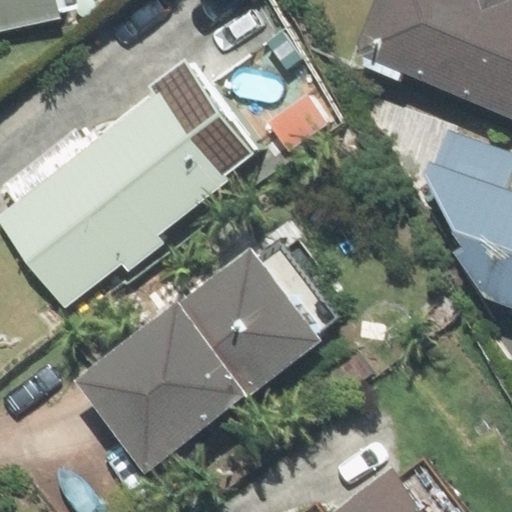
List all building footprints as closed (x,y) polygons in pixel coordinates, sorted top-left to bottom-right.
[(0,0),(0,27),(83,15),(80,0),(0,0)] [(511,0),(378,0),(358,51),(511,112),(511,0)] [(328,42),(287,1),(250,39),(291,80),(328,42)] [(265,171),(199,78),(20,205),(86,297),(265,171)] [(511,192),(435,158),(424,183),(460,238),(472,286),(511,304),(511,192)] [(359,326),(293,236),(113,365),(179,456),(359,326)] [(470,511),(424,456),(344,511),(470,511)]
